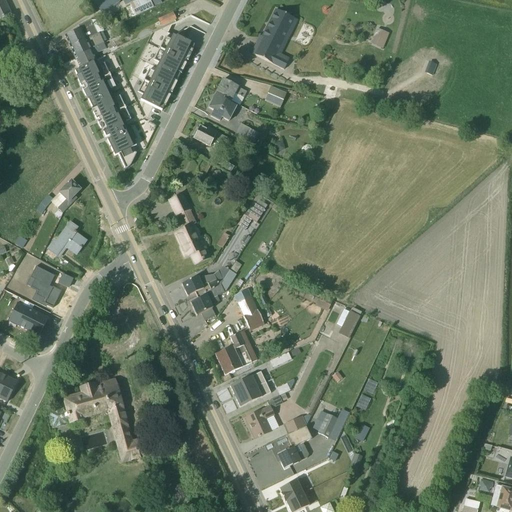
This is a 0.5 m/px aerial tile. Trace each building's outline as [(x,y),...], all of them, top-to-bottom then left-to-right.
[(0,0),(0,19),(10,15),(2,0),(0,0)] [(102,15),(119,2),(117,0),(95,0),(92,2),(102,15)] [(134,17),(153,9),(148,0),(137,0),(128,4),(134,17)] [(297,22),(275,11),(259,43),(257,42),(251,55),(283,71),(288,60),(280,56),(297,22)] [(173,14),(158,20),(160,27),(176,20),(173,14)] [(64,37),(69,49),(96,36),(103,33),(98,21),(90,21),(77,27),(79,30),(64,37)] [(388,35),(376,30),(370,45),(382,50),(388,35)] [(69,49),(74,59),(90,52),(88,47),(99,42),(96,36),(69,49)] [(140,101),(161,112),(193,47),(172,36),(140,101)] [(74,59),(79,69),(95,62),(93,57),(122,44),(120,39),(106,45),(106,44),(90,52),(74,59)] [(96,62),(74,73),(114,157),(117,156),(124,171),(126,170),(127,169),(129,168),(130,166),(135,155),(132,149),(135,147),(133,142),(136,141),(129,127),(126,128),(124,124),(130,121),(119,97),(114,100),(96,62)] [(238,107),(245,94),(222,81),(215,94),(230,102),(238,107)] [(336,100),(339,85),(326,83),(324,98),(336,100)] [(286,95),(271,88),(264,102),(279,109),(286,95)] [(220,123),(221,119),(228,123),(236,108),(229,104),(230,102),(215,94),(207,109),(213,112),(210,118),(220,123)] [(316,105),(314,113),(322,115),(324,107),(316,105)] [(239,125),(233,137),(252,147),(258,135),(239,125)] [(199,129),(193,140),(209,148),(212,141),(228,149),(232,142),(207,129),(206,132),(199,129)] [(212,155),(208,162),(229,176),(234,168),(212,155)] [(219,171),(209,174),(210,179),(212,178),(213,180),(221,178),(219,171)] [(53,201),(48,196),(40,205),(36,212),(41,216),(45,210),(50,203),(59,211),(54,216),(59,221),(62,214),(76,200),(74,198),(80,191),(70,182),(53,201)] [(257,195),(237,226),(245,231),(251,221),(256,224),(267,206),(259,201),(261,198),(257,195)] [(183,196),(169,202),(175,217),(180,215),(186,228),(196,223),(183,196)] [(77,229),(70,224),(55,244),(53,242),(46,251),(59,260),(66,250),(75,257),(86,243),(73,234),(77,229)] [(203,249),(192,226),(175,234),(186,258),(189,256),(194,267),(211,259),(205,247),(203,249)] [(223,234),(216,246),(222,249),(229,237),(223,234)] [(21,248),(25,240),(20,237),(15,244),(21,248)] [(245,238),(241,243),(243,244),(242,246),(244,247),(250,239),(248,237),(246,239),(245,238)] [(187,298),(195,294),(196,297),(219,286),(227,273),(222,269),(212,276),(197,278),(181,286),(187,298)] [(218,303),(217,297),(223,294),(233,277),(227,273),(219,286),(196,297),(198,300),(189,305),(196,318),(214,309),(218,303)] [(71,280),(61,276),(58,284),(67,288),(71,280)] [(319,296),(314,307),(326,312),(331,302),(319,296)] [(238,312),(248,333),(265,325),(252,298),(235,305),(238,312)] [(38,338),(47,320),(16,305),(8,322),(17,326),(16,327),(38,338)] [(344,311),(336,327),(341,329),(338,335),(348,340),(361,313),(352,309),(349,314),(344,311)] [(233,348),(215,356),(224,377),(257,362),(244,332),(229,339),(233,348)] [(233,395),(235,398),(266,383),(261,373),(229,388),(232,396),(233,395)] [(337,373),(331,378),(336,384),(342,380),(337,373)] [(0,400),(6,404),(16,384),(0,375),(0,400)] [(368,380),(363,391),(372,395),(377,384),(368,380)] [(46,414),(51,430),(71,425),(73,430),(82,428),(80,423),(106,416),(119,466),(150,458),(145,441),(132,444),(116,381),(80,391),(81,398),(62,403),(64,409),(46,414)] [(271,394),(266,383),(235,398),(236,401),(235,401),(239,409),(271,394)] [(360,396),(355,407),(364,412),(370,400),(360,396)] [(269,409),(245,420),(254,441),(277,429),(272,418),(273,418),(270,411),(282,405),(278,398),(266,404),(269,409)] [(320,413),(312,430),(318,433),(317,434),(335,443),(348,414),(341,411),(336,420),(320,413)] [(301,417),(282,427),(287,436),(304,428),(306,427),(301,417)] [(359,424),(352,438),(363,444),(370,430),(359,424)] [(287,436),(271,443),(263,447),(266,454),(271,451),(277,464),(280,462),(284,470),(305,461),(298,446),(310,441),(304,428),(287,436)] [(511,453),(497,449),(493,462),(506,466),(503,478),(511,480),(511,453)] [(354,456),(348,471),(355,474),(361,458),(354,456)] [(300,480),(279,490),(281,495),(280,495),(284,504),(285,503),(288,511),(298,511),(308,507),(305,500),(308,499),(305,492),(302,494),(299,488),(303,486),(300,480)] [(487,494),(489,486),(481,484),(479,492),(487,494)] [(511,491),(495,487),(489,507),(508,511),(511,511),(511,509),(511,491)] [(228,511),(220,495),(209,500),(215,511),(228,511)] [(360,497),(353,500),(356,507),(364,504),(360,497)] [(476,511),(478,504),(465,500),(461,511),(476,511)]
